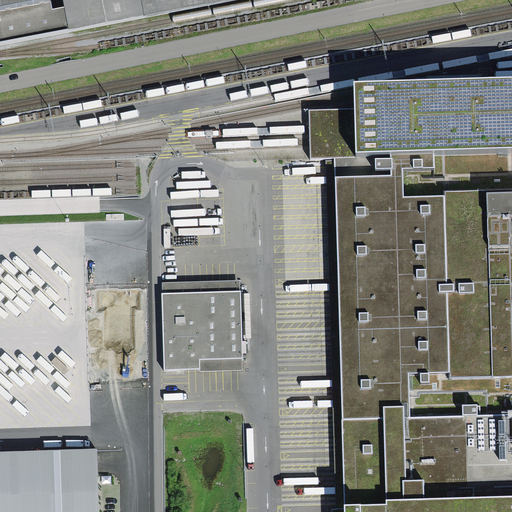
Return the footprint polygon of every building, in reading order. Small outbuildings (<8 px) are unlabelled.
[(0,0),(0,46),(253,0),(0,0)] [(511,82),(356,87),(356,97),(356,108),(357,129),(357,141),(358,156),(511,152),(511,82)] [(358,156),(356,108),(309,111),(310,129),(310,142),(311,157),(337,157),(358,156)] [(511,497),(511,152),(358,156),(337,157),(343,504),(511,497)] [(192,285),(242,284),(241,277),(192,279),(192,285)] [(161,294),(163,370),(199,369),(199,358),(241,357),(241,347),(239,292),(161,294)] [(92,455),(0,458),(0,511),(93,511),(92,463),(92,455)] [(511,511),(511,497),(343,504),(343,511),(511,511)]
